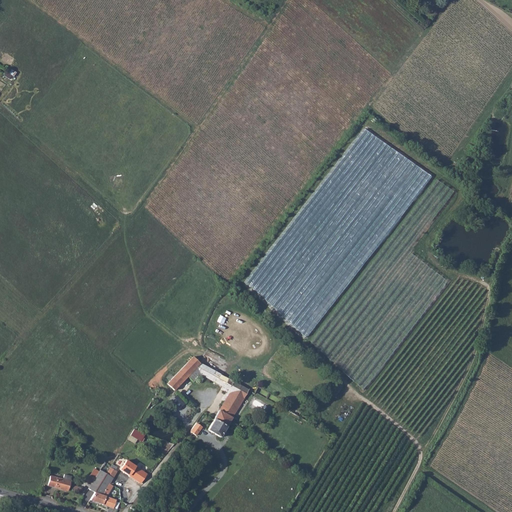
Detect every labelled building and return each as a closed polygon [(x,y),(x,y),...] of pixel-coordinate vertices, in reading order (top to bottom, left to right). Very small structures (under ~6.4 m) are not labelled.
[(10,80),(15,71),(9,68),(4,76),(10,80)] [(407,160),(377,137),(374,142),(381,148),(381,149),(387,153),(388,152),(395,157),(396,156),(405,163),(407,160)] [(439,212),(453,191),(435,179),(431,185),(438,189),(436,192),(440,195),(435,202),(432,207),(439,212)] [(279,243),(245,281),(284,317),(287,313),(284,311),(288,311),(288,304),(293,298),(292,295),(294,294),(294,292),(294,286),(295,284),(293,278),(295,275),(293,269),(295,268),(293,266),(296,265),(293,262),(293,260),(289,256),(289,254),(287,255),(287,252),(283,248),(282,248),(281,246),(279,244),(279,243)] [(167,384),(174,390),(187,376),(193,381),(199,375),(230,391),(214,418),(227,426),(248,390),(227,378),(191,358),(167,384)] [(282,407),(281,408),(288,412),(292,405),(285,402),(282,407)] [(227,426),(214,418),(213,420),(207,429),(220,437),(227,426)] [(190,431),(189,432),(195,436),(197,432),(197,433),(199,430),(201,427),(195,423),(190,431)] [(133,432),(131,435),(141,441),(142,437),(133,432)] [(126,460),(121,469),(140,482),(146,473),(126,460)] [(109,467),(105,474),(112,478),(116,471),(109,467)] [(105,474),(95,492),(101,495),(109,483),(109,484),(112,478),(105,474)] [(50,476),(47,485),(66,491),(69,481),(50,476)] [(95,492),(90,499),(112,508),(116,503),(119,502),(119,501),(118,500),(117,501),(101,495),(95,492)]
